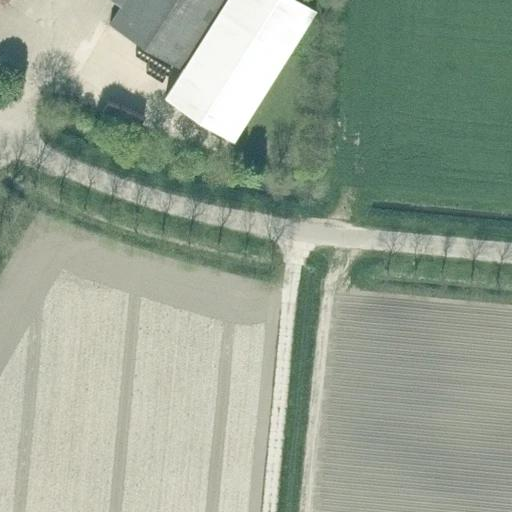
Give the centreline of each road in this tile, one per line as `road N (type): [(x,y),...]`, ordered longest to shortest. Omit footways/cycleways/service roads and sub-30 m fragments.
road 1 (unclassified): [(511,254),(297,233),(190,211),(47,162),(0,137)]
road 2 (track): [(270,511),(297,233)]
road 3 (track): [(363,0),(348,192),(332,237)]
